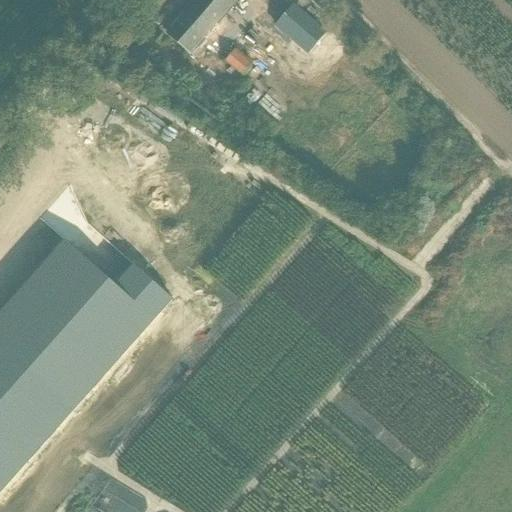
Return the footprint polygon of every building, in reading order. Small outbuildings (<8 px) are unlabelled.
[(239,0),(196,0),(167,34),(191,54),(206,37),(213,44),(224,32),(217,26),(239,0)] [(283,0),(262,22),(269,28),(295,2),(292,0),(283,0)] [(293,6),(275,27),(308,55),(326,34),(293,6)] [(250,63),(235,49),(224,61),(240,75),(250,63)] [(423,141),(419,155),(430,158),(434,144),(423,141)] [(56,233),(0,308),(0,491),(9,498),(168,283),(126,252),(110,274),(56,233)]
